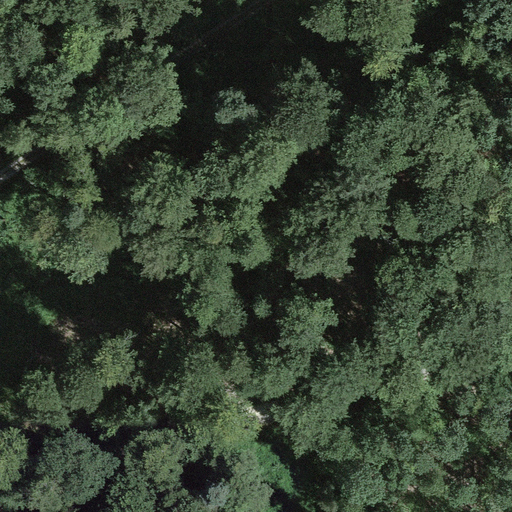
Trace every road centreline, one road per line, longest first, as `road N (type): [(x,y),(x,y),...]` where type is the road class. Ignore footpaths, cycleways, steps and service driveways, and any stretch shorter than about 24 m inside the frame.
road 1 (track): [(0,474),(418,371),(511,330)]
road 2 (track): [(0,169),(254,0)]
